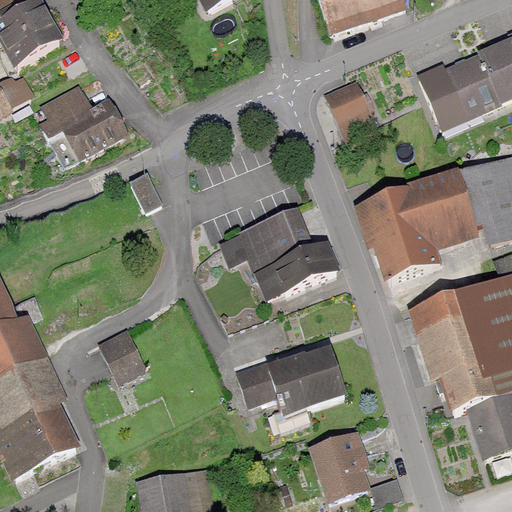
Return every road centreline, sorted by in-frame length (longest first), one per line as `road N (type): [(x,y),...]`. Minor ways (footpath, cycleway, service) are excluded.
road 1 (residential): [(287,86),(362,285),(431,511)]
road 2 (residential): [(171,149),(180,263),(167,290),(77,347),(64,367),(91,465),(86,511)]
road 3 (residential): [(287,86),(490,0)]
road 4 (residential): [(171,149),(0,225)]
road 5 (residential): [(287,86),(234,106),(171,149)]
